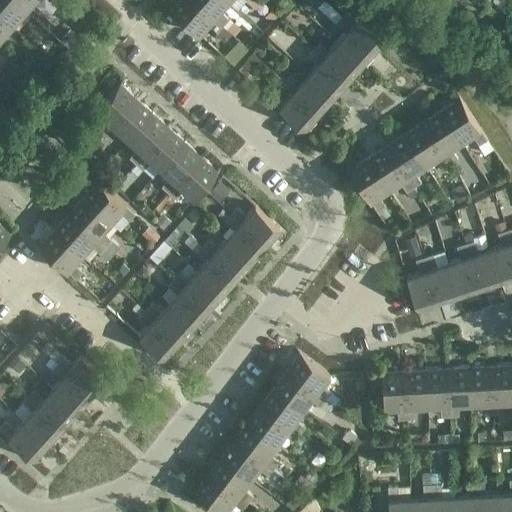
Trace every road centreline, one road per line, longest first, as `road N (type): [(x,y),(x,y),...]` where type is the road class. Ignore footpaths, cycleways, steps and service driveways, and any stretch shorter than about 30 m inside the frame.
road 1 (residential): [(276,316),(321,256),(327,210),(300,171),(137,21)]
road 2 (residential): [(202,412),(26,268)]
road 3 (residential): [(99,511),(146,484),(202,412)]
road 4 (residential): [(202,412),(276,316)]
